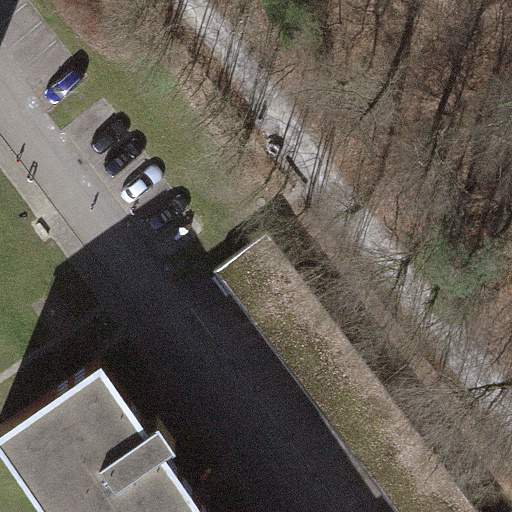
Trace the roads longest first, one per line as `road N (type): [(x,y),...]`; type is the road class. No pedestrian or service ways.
road 1 (track): [(187,0),(511,411)]
road 2 (residential): [(309,511),(0,102)]
